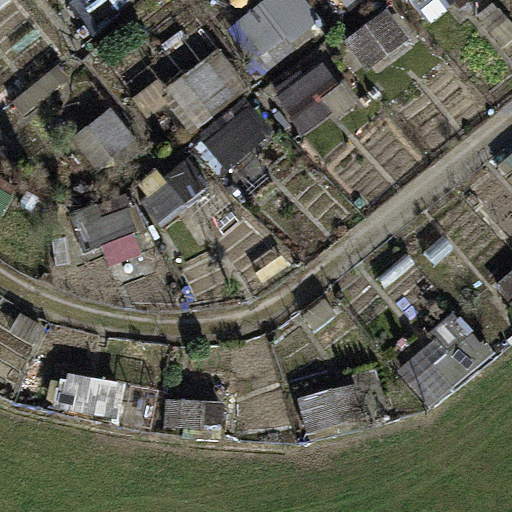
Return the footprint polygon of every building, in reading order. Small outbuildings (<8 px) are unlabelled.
[(113,0),(120,10),(134,0),(113,0)] [(312,0),(270,0),(237,26),(273,72),(332,25),(312,0)] [(367,0),(346,0),(356,10),(367,0)] [(380,72),(415,40),(389,11),(353,43),(380,72)] [(167,97),(197,134),(255,89),(225,52),(167,97)] [(304,132),(358,107),(336,61),(282,85),(304,132)] [(230,178),(282,131),(249,95),(198,143),(230,178)] [(85,135),(114,172),(147,146),(118,110),(85,135)] [(146,195),(166,226),(217,192),(197,161),(146,195)] [(0,180),(0,214),(4,217),(20,194),(0,180)]
